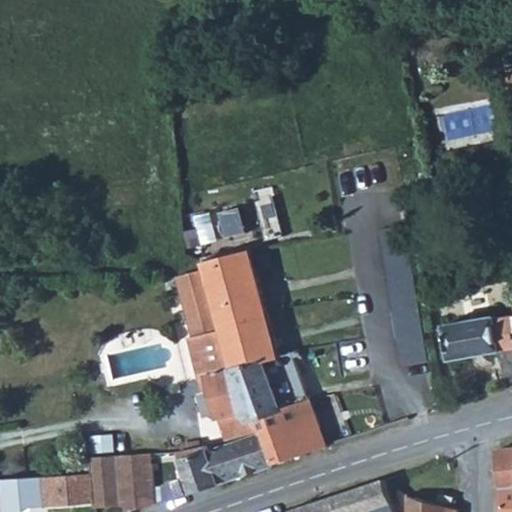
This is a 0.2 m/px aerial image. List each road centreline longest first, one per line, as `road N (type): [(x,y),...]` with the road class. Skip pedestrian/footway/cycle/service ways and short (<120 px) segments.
road 1 (unknown): [(422,441),(364,167)]
road 2 (tertiary): [(475,423),(211,511)]
